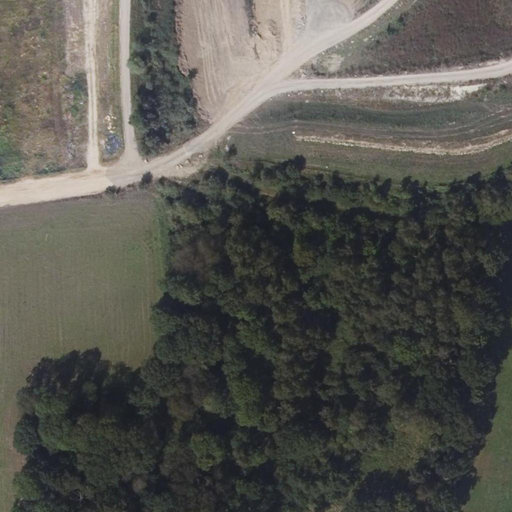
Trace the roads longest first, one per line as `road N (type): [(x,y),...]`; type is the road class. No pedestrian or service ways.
road 1 (track): [(511,250),(466,226),(279,189),(191,157),(131,169)]
road 2 (unknown): [(158,164),(407,218),(511,258)]
road 3 (track): [(131,169),(128,0)]
road 4 (track): [(131,169),(0,196)]
